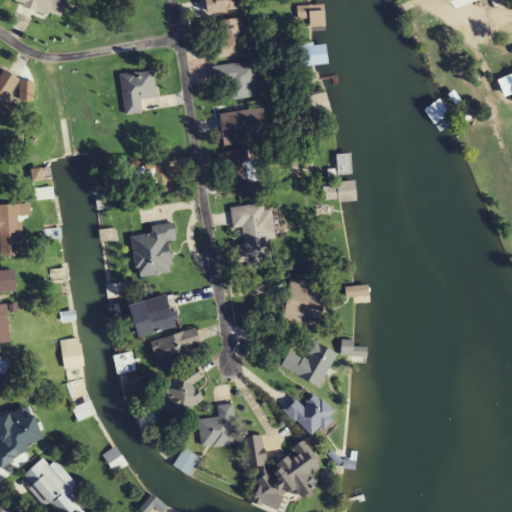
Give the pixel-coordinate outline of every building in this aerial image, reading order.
[(61,18),(66,0),(15,0),(14,5),(61,18)] [(205,0),(207,15),(242,11),(240,0),(205,0)] [(317,33),(323,17),(306,20),(307,35),(317,33)] [(249,40),(248,21),(215,22),(216,58),(244,57),(243,41),(249,40)] [(330,68),(329,51),(308,53),(309,69),(330,68)] [(260,86),(257,61),(212,66),(214,84),(230,82),(232,100),(253,97),(252,87),(260,86)] [(153,71),(120,75),(125,116),(142,114),(141,100),(157,98),(153,71)] [(505,98),(511,94),(511,74),(498,81),(505,98)] [(309,117),(331,113),(326,92),(305,97),(309,117)] [(422,114),(435,134),(457,120),(443,102),(422,114)] [(224,146),(268,140),(264,108),(220,114),(224,146)] [(256,160),(250,160),(248,150),(223,153),(228,195),(254,191),(253,183),(258,182),(256,160)] [(350,159),(350,177),(338,181),(335,159),(350,159)] [(135,167),(137,184),(171,180),(169,163),(135,167)] [(52,188),(36,189),(36,200),(53,199),(52,188)] [(354,192),(357,206),(332,206),(332,192),(354,192)] [(0,256),(22,256),(21,217),(31,217),(30,205),(0,205),(0,256)] [(231,208),(233,230),(241,229),(243,246),(237,247),(239,264),(247,263),(248,269),(259,268),(258,260),(271,259),(269,241),(275,240),(272,211),(264,212),(263,205),(231,208)] [(151,227),(152,235),(132,238),(138,279),(173,274),(169,243),(177,242),(175,224),(151,227)] [(47,272),(64,270),(67,283),(50,287),(47,272)] [(326,286),(289,280),(283,321),(320,327),(326,286)] [(126,300),(125,283),(107,286),(108,301),(126,300)] [(367,291),(369,308),(346,309),(346,290),(367,291)] [(167,296),(130,308),(140,340),(176,328),(167,296)] [(56,316),(78,315),(75,324),(59,328),(56,316)] [(201,345),(197,331),(152,342),(160,373),(194,365),(190,348),(201,345)] [(319,388),(337,354),(313,341),(304,359),(290,352),(281,368),(319,388)] [(58,345),(63,381),(80,381),(74,346),(58,345)] [(366,350),(365,367),(346,365),(347,350),(366,350)] [(138,385),(133,354),(115,358),(117,388),(138,385)] [(204,402),(194,385),(204,379),(198,368),(163,387),(179,415),(204,402)] [(293,398),(283,412),(313,437),(334,412),(313,394),(303,407),(293,398)] [(96,421),(85,398),(69,407),(76,428),(96,421)] [(237,445),(232,405),(218,407),(219,419),(200,421),(203,449),(237,445)] [(143,429),(156,421),(148,407),(135,415),(143,429)] [(0,412),(0,457),(2,464),(24,457),(10,410),(0,412)] [(267,472),(263,436),(246,438),(245,442),(248,468),(261,467),(262,473),(254,500),(254,502),(279,509),(284,506),(287,496),(293,492),(304,495),(318,486),(311,475),(320,469),(304,445),(295,446),(293,455),(267,472)] [(189,476),(199,459),(183,450),(174,467),(189,476)] [(114,452),(127,470),(114,478),(102,459),(114,452)] [(46,508),(51,503),(58,511),(73,511),(83,504),(70,489),(75,486),(49,454),(21,477),(46,508)] [(151,499),(141,511),(162,511),(166,509),(151,499)]
